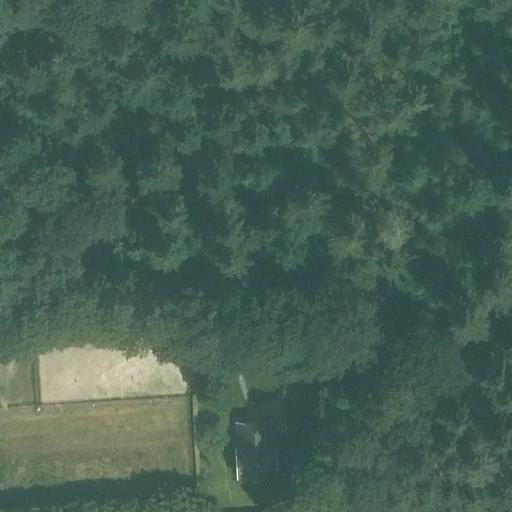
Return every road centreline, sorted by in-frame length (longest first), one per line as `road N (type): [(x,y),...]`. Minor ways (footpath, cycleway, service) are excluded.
road 1 (track): [(511,263),(309,511)]
road 2 (track): [(0,45),(179,14)]
